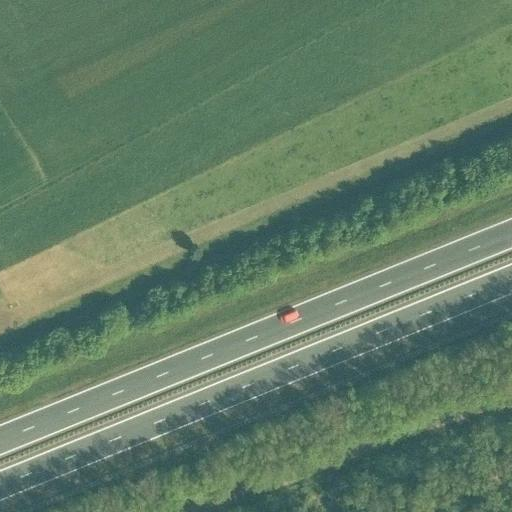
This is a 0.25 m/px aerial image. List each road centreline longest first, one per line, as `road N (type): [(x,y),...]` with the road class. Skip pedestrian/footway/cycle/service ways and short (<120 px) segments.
road 1 (trunk): [(511,231),(0,439)]
road 2 (trunk): [(0,487),(511,280)]
road 3 (track): [(511,388),(183,511)]
